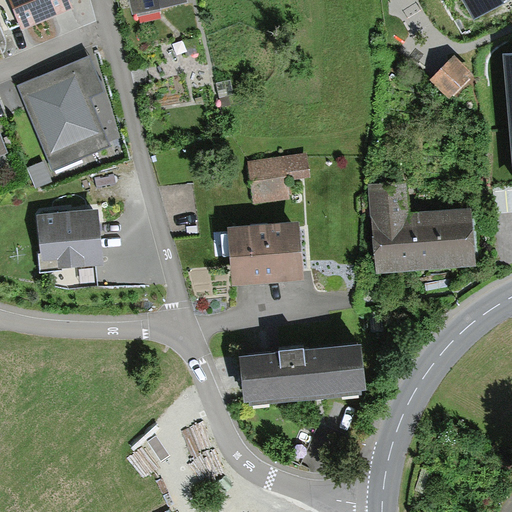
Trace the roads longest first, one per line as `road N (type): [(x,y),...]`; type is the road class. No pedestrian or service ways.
road 1 (residential): [(108,22),(184,326)]
road 2 (residential): [(382,509),(256,473),(216,412),(184,326)]
road 3 (tertiary): [(511,297),(464,329),(413,394),(388,457),(382,509)]
road 4 (residential): [(184,326),(79,329),(0,320)]
